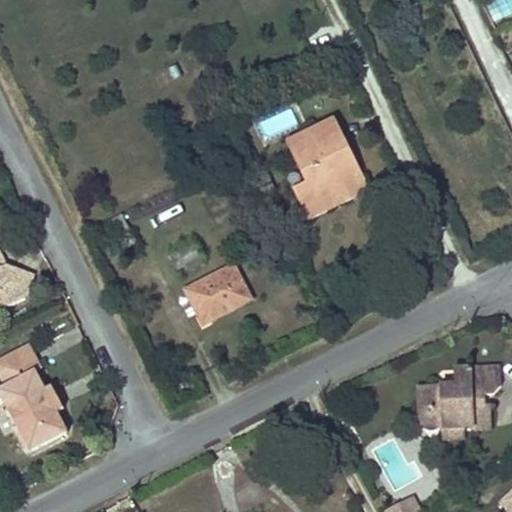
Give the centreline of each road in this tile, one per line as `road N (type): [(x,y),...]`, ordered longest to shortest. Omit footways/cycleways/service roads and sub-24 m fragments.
road 1 (residential): [(511,274),(164,450)]
road 2 (residential): [(164,450),(0,116)]
road 3 (residential): [(164,450),(43,511)]
